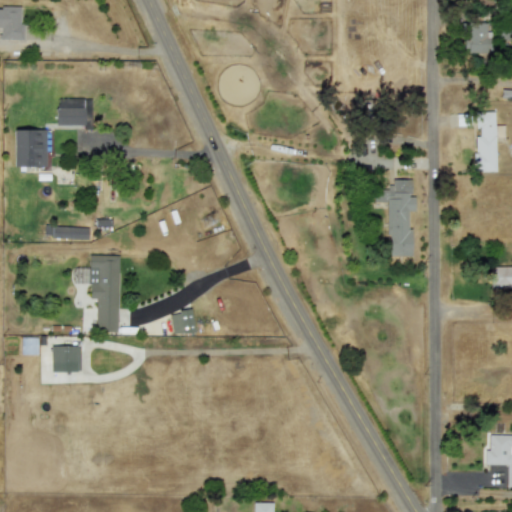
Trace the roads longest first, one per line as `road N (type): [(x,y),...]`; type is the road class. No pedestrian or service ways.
road 1 (tertiary): [(417,511),(287,292),(148,0)]
road 2 (residential): [(435,511),(435,0)]
